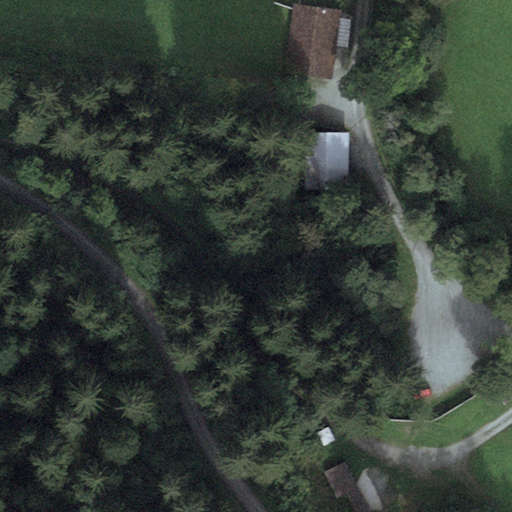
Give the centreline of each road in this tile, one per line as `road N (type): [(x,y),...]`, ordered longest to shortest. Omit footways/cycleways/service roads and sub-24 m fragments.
road 1 (track): [(0,144),(63,162),(155,207),(358,457),(433,460),(511,408)]
road 2 (track): [(256,511),(194,426),(156,329),(121,277),(43,207),(0,181)]
road 3 (track): [(511,334),(412,230)]
